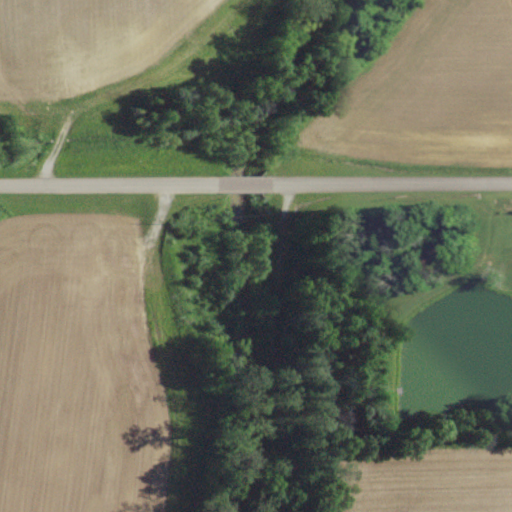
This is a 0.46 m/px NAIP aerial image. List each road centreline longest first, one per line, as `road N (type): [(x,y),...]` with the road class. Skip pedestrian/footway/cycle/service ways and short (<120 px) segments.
road 1 (tertiary): [(251,186),(511,183)]
road 2 (tertiary): [(0,191),(231,187)]
